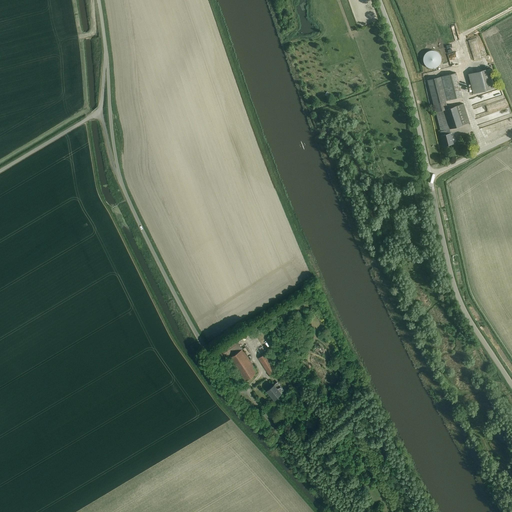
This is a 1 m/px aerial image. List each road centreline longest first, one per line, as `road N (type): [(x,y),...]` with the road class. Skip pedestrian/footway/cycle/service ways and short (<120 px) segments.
road 1 (unclassified): [(234,390),(195,333),(119,177)]
road 2 (unclassified): [(511,383),(459,299),(429,176)]
road 3 (unclassified): [(429,176),(379,0)]
road 4 (unclassified): [(119,177),(105,52)]
